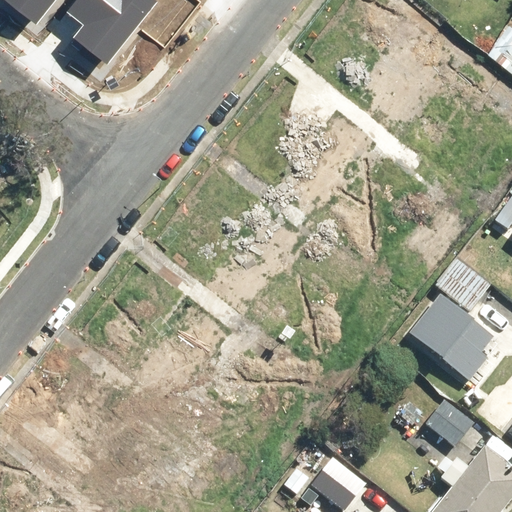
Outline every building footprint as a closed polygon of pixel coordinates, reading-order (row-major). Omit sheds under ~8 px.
[(14,0),(35,15),(46,0),(14,0)] [(76,0),(70,9),(88,23),(78,36),(107,58),(152,0),(76,0)] [(407,134),(467,55),(401,4),(376,37),(388,46),(353,92),(407,134)] [(511,73),(511,33),(508,30),(489,55),(511,73)] [(511,79),(506,75),(487,102),(511,119),(511,79)] [(328,217),(386,146),(340,108),(282,179),(328,217)] [(442,274),(480,221),(442,194),(404,247),(442,274)] [(257,309),(312,237),(267,202),(212,275),(257,309)] [(384,219),(363,204),(352,219),(372,234),(384,219)] [(462,261),(443,287),(473,309),(492,282),(462,261)] [(242,330),(193,293),(136,369),(185,406),(242,330)] [(445,297),(411,334),(442,363),(476,326),(445,297)] [(296,357),(270,335),(252,357),(279,379),(296,357)] [(186,442),(93,366),(49,419),(87,449),(94,441),(149,486),(163,470),(182,447),(186,442)] [(442,398),(423,422),(455,448),(474,425),(442,398)] [(223,446),(198,426),(186,442),(182,447),(163,470),(199,499),(217,476),(206,467),(223,446)] [(511,467),(491,450),(439,511),(509,511),(511,509),(511,467)] [(338,458),(314,487),(344,511),(368,484),(338,458)] [(298,499),(315,479),(296,464),(280,484),(298,499)] [(79,511),(83,507),(37,472),(6,511),(79,511)]
